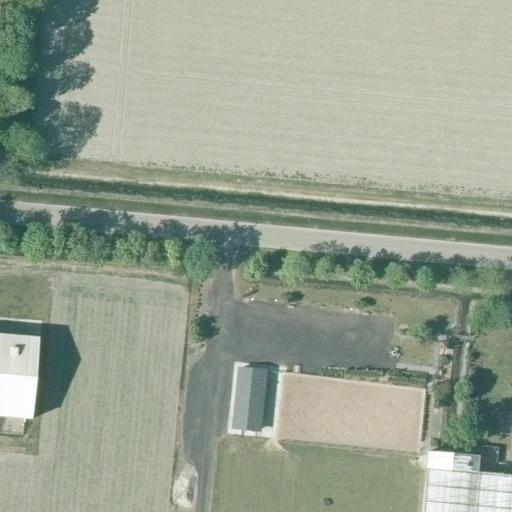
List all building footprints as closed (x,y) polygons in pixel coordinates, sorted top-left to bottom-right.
[(37,340),(0,337),(0,418),(30,421),(37,340)] [(223,379),(237,380),(237,362),(223,362),(223,379)] [(236,403),(233,427),(235,427),(258,429),(264,371),(239,368),(236,403)] [(339,386),(338,429),(364,430),(365,386),(339,386)] [(393,391),(391,424),(410,425),(412,392),(393,391)] [(511,511),(511,476),(478,474),(480,457),(428,453),(422,511),(511,511)] [(164,484),(162,511),(181,511),(182,484),(164,484)]
